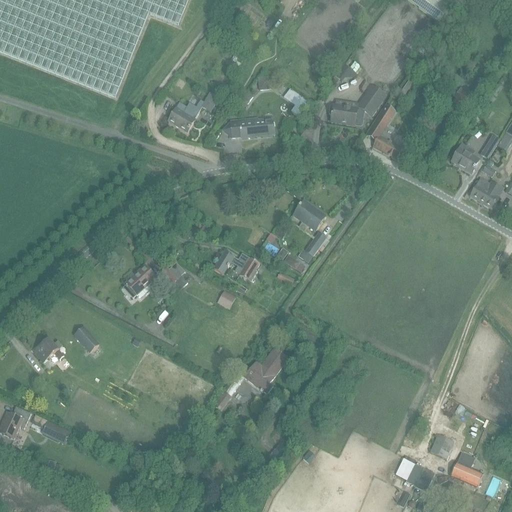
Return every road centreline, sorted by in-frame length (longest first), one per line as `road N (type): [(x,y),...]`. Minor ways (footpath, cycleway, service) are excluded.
road 1 (unclassified): [(511,236),(377,165),(334,161),(206,174),(153,197),(0,332)]
road 2 (unknown): [(0,103),(217,172)]
